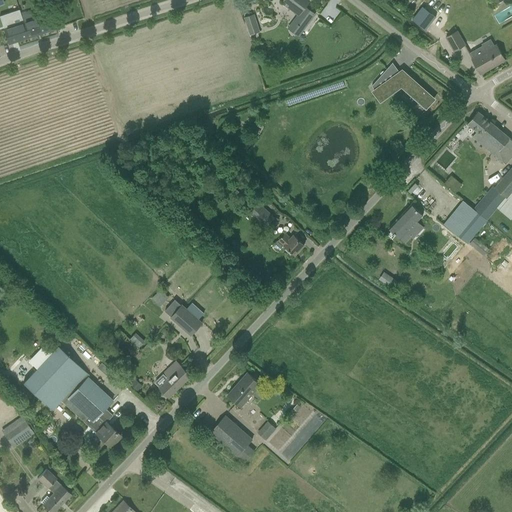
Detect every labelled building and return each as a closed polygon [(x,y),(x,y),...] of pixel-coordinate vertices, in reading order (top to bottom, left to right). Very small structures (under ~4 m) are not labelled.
[(299,36),(303,30),(315,14),(305,7),(310,1),(308,0),(284,0),(295,8),(292,11),(297,15),(292,22),(288,28),(299,36)] [(412,19),(426,30),(436,17),(422,6),(412,19)] [(0,41),(1,45),(3,45),(9,42),(9,43),(53,29),(48,14),(33,19),(30,12),(2,21),(4,27),(0,27),(0,41)] [(260,32),(257,23),(247,26),(250,35),(260,32)] [(465,45),(460,36),(457,31),(446,37),(454,51),(465,45)] [(505,60),(500,51),(497,45),(495,46),(491,39),(482,44),(483,45),(470,52),(474,58),(472,59),(480,74),(505,60)] [(395,76),(388,67),(372,86),(375,90),(374,91),(381,101),(401,86),(426,108),(434,99),(402,70),(400,72),(395,76)] [(415,106),(422,113),(425,110),(418,103),(415,106)] [(503,162),(506,164),(511,156),(511,139),(479,112),(478,111),(468,124),(477,131),(472,136),(503,162)] [(511,170),(496,189),(506,197),(511,189),(511,170)] [(462,185),(451,175),(445,183),(456,192),(462,185)] [(256,192),(248,184),(247,183),(244,180),(237,188),(240,191),(241,191),(248,199),(256,192)] [(227,191),(234,198),(242,204),(247,199),(239,192),(232,186),(227,191)] [(467,243),(496,208),(506,197),(496,189),(493,186),(474,209),(472,212),(455,232),(467,243)] [(256,200),(247,210),(265,227),(275,217),(256,200)] [(412,204),(389,228),(400,239),(401,239),(405,243),(411,237),(406,232),(423,215),(412,204)] [(279,251),(285,246),(295,255),(304,245),(294,235),(290,238),(285,233),(273,246),(279,251)] [(469,244),(484,256),(489,249),(475,237),(469,244)] [(392,287),(396,281),(396,280),(388,274),(383,282),(391,288),(392,287)] [(152,299),(156,303),(165,294),(161,290),(152,299)] [(202,323),(182,305),(171,317),(191,335),(202,323)] [(148,343),(143,349),(147,353),(153,348),(148,343)] [(78,364),(58,345),(23,383),(52,410),(82,379),(72,370),(78,364)] [(159,388),(169,398),(191,376),(176,361),(163,374),(168,379),(159,388)] [(241,407),(261,384),(248,372),(228,395),(241,407)] [(99,436),(111,447),(121,436),(105,421),(112,414),(105,408),(112,400),(86,376),(62,402),(95,433),(99,436)] [(136,379),(131,385),(137,391),(143,386),(136,379)] [(278,387),(274,394),(280,398),(284,391),(278,387)] [(253,440),(233,422),(226,416),(211,432),(245,463),(256,451),(249,444),(253,440)] [(24,419),(16,425),(14,422),(1,430),(11,445),(32,430),(24,419)] [(269,419),(259,432),(268,439),(278,427),(269,419)] [(268,441),(289,460),(309,439),(301,431),(297,435),(283,422),(273,432),(276,433),(268,441)] [(158,474),(160,470),(155,466),(152,470),(158,474)] [(50,511),(53,511),(71,494),(55,479),(56,478),(46,468),(38,478),(48,487),(38,497),(44,503),(43,504),(50,511)] [(134,511),(123,501),(112,511),(134,511)]
